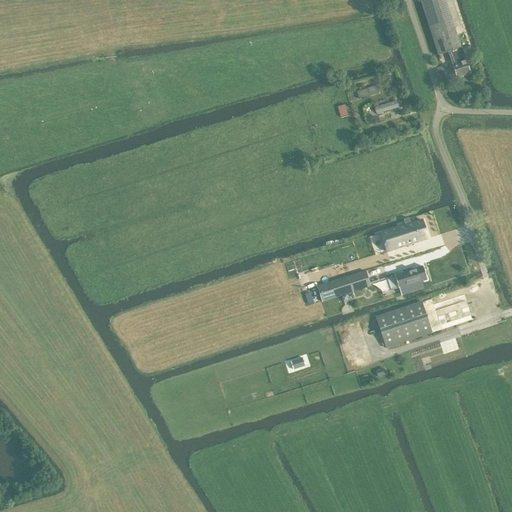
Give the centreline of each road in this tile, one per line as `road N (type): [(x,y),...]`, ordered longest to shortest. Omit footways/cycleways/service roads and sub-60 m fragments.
road 1 (track): [(0,166),(103,134),(123,97),(112,38),(375,4),(375,29),(336,41)]
road 2 (track): [(18,511),(93,484),(134,412),(0,193)]
road 3 (unclassified): [(511,112),(444,109),(407,0)]
